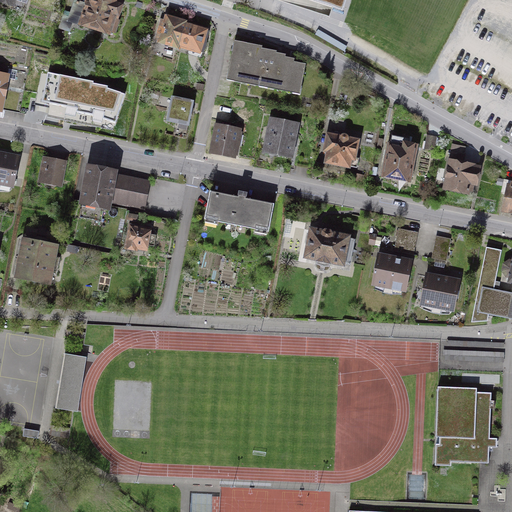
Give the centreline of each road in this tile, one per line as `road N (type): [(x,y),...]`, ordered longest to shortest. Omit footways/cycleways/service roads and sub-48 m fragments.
road 1 (residential): [(167,319),(432,333),(511,327)]
road 2 (residential): [(224,15),(329,58),(511,161)]
road 3 (residential): [(195,168),(511,230)]
road 4 (residential): [(0,129),(195,168)]
road 5 (residential): [(167,319),(0,313)]
road 6 (residential): [(224,15),(195,168)]
road 7 (residential): [(195,168),(167,319)]
